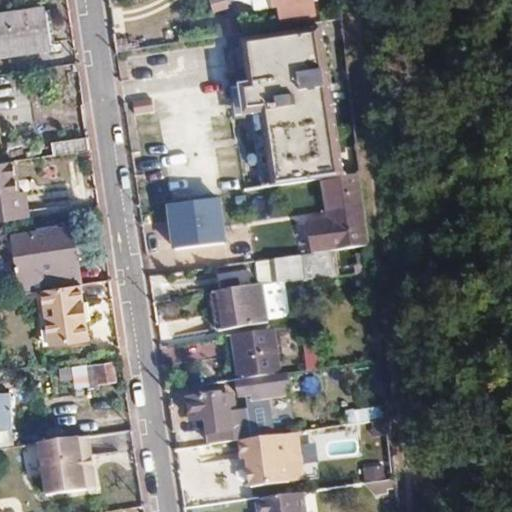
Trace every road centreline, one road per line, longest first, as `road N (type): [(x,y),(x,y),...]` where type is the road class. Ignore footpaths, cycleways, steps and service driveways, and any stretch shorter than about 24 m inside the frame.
road 1 (residential): [(168,511),(90,0)]
road 2 (track): [(420,511),(366,0)]
